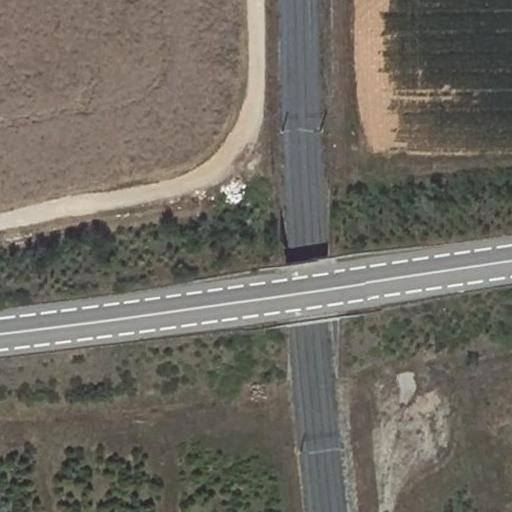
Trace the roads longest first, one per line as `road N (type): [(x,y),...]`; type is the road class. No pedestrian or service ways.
road 1 (secondary): [(511,261),(0,332)]
road 2 (track): [(249,0),(252,127),(234,163),(200,187),(0,225)]
